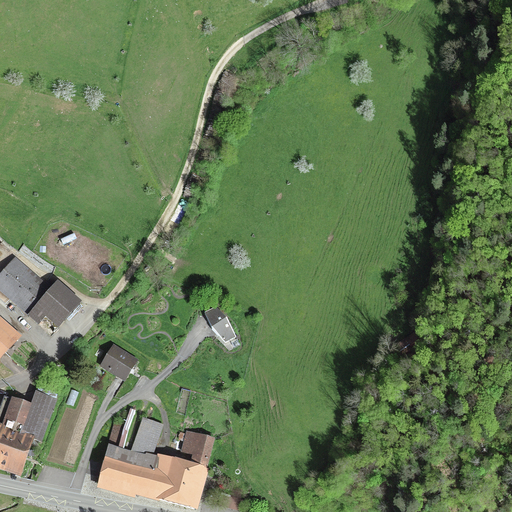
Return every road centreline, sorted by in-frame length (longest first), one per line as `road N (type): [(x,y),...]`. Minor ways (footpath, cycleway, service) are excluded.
road 1 (track): [(325,0),(252,34),(216,69),(178,190),(110,295)]
road 2 (track): [(485,0),(409,329)]
road 3 (secondary): [(139,511),(0,484)]
